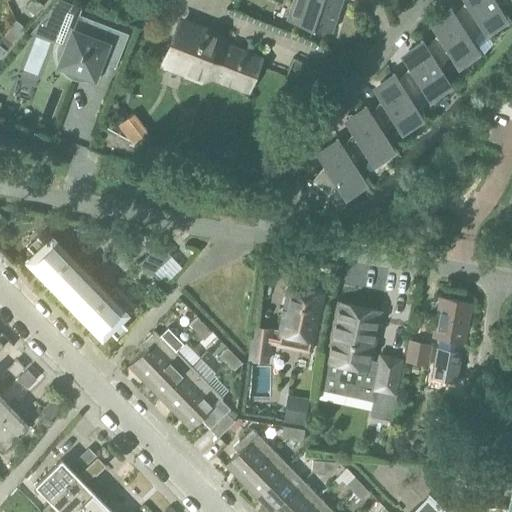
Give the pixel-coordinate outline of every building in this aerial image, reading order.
[(35,15),(43,6),(36,0),(32,0),(26,7),(35,15)] [(56,0),(30,32),(58,43),(58,44),(59,45),(58,49),(58,54),(58,58),(59,62),(61,66),(64,69),(66,72),(70,75),(75,77),(77,71),(93,77),(100,61),(105,58),(117,63),(128,33),(79,14),(82,8),(62,0),(56,0)] [(335,0),(293,0),(291,6),(293,7),(291,21),(313,29),(314,26),(331,32),(339,11),(335,9),(335,0)] [(465,0),(466,0),(455,12),(455,13),(469,33),(469,32),(480,19),(484,26),(506,12),(498,0),(465,0)] [(438,33),(427,45),(426,45),(441,65),(452,52),(456,59),(478,44),(469,32),(469,33),(455,13),(455,12),(452,8),(431,23),(438,33)] [(8,29),(17,37),(25,28),(16,20),(8,29)] [(182,21),(165,64),(203,78),(205,74),(247,91),(260,57),(218,40),(219,36),(182,21)] [(8,29),(3,36),(12,43),(17,37),(8,29)] [(450,77),(441,65),(426,45),(427,45),(424,40),(402,55),(409,65),(399,77),(398,78),(413,98),(413,97),(424,85),(428,91),(450,77)] [(398,78),(399,77),(396,73),(374,88),(381,98),(371,110),(385,130),(396,117),(400,124),(422,109),(413,97),(413,98),(398,78)] [(354,130),(342,144),(342,145),(356,165),(356,164),(368,150),(372,156),(393,142),(385,130),(371,110),(368,105),(347,120),(354,130)] [(325,165),(311,181),(329,196),(339,184),(343,191),(365,176),(356,164),(356,165),(342,145),(342,144),(340,140),(318,154),(325,165)] [(96,231),(88,239),(96,248),(105,240),(96,231)] [(27,246),(34,254),(29,259),(27,258),(26,259),(47,280),(70,256),(50,236),(49,237),(51,238),(45,244),(37,236),(27,246)] [(128,237),(119,245),(127,254),(136,246),(128,237)] [(170,255),(159,244),(139,263),(150,275),(170,255)] [(47,280),(65,299),(89,275),(70,256),(47,280)] [(83,317),(107,294),(89,275),(65,299),(83,317)] [(126,316),(127,315),(126,313),(135,305),(116,286),(107,294),(83,317),(103,338),(104,337),(103,336),(107,332),(115,339),(127,328),(119,320),(125,314),(126,316)] [(311,350),(313,341),(323,294),(289,286),(279,330),(254,327),(249,359),(269,362),(271,342),(311,350)] [(464,343),(472,303),(439,297),(432,337),(439,336),(431,377),(457,383),(464,343)] [(380,311),(339,302),(327,361),(321,389),(376,401),(379,390),(394,393),(402,359),(380,354),(379,362),(370,360),(380,311)] [(204,323),(197,316),(189,324),(196,331),(204,323)] [(212,331),(204,323),(196,331),(203,339),(212,331)] [(130,365),(145,380),(176,350),(183,342),(169,327),(161,335),(159,336),(154,331),(143,342),(148,347),(130,365)] [(427,365),(430,344),(409,340),(405,360),(427,365)] [(226,363),(235,355),(227,347),(219,355),(226,363)] [(191,366),(176,350),(145,380),(160,396),(191,366)] [(235,355),(226,363),(234,370),(242,362),(235,355)] [(13,379),(25,367),(16,359),(5,370),(13,379)] [(207,382),(191,366),(160,396),(176,412),(207,382)] [(27,369),(17,378),(26,388),(36,378),(27,369)] [(222,398),(207,382),(176,412),(191,428),(201,419),(210,428),(226,412),(227,412),(231,408),(221,399),(222,398)] [(304,424),(308,398),(288,395),(283,421),(304,424)] [(0,422),(13,410),(0,396),(0,422)] [(53,397),(41,410),(50,418),(62,405),(53,397)] [(29,426),(13,410),(0,422),(0,448),(2,451),(29,426)] [(227,412),(226,412),(210,428),(218,436),(234,420),(227,412)] [(281,437),(292,439),(294,427),(283,425),(281,437)] [(294,427),(292,439),(303,441),(305,429),(294,427)] [(226,464),(241,480),(273,449),(258,433),(256,435),(251,430),(234,446),(239,451),(226,464)] [(85,465),(95,455),(89,449),(79,458),(85,465)] [(289,465),(273,449),(241,480),(257,496),(289,465)] [(98,457),(77,476),(51,501),(44,508),(48,511),(70,511),(92,491),(85,483),(91,477),(92,478),(95,474),(96,475),(106,466),(98,457)] [(323,460),(312,459),(311,471),(321,472),(323,460)] [(36,485),(51,501),(77,476),(62,460),(36,485)] [(340,462),(323,460),(321,472),(330,473),(340,462)] [(257,496),(271,510),(303,480),(289,465),(257,496)] [(362,483),(354,476),(346,484),(353,491),(362,483)] [(271,510),(272,511),(301,511),(318,495),(303,480),(271,510)] [(369,491),(362,483),(353,491),(361,499),(369,491)] [(70,511),(101,511),(107,507),(92,491),(70,511)] [(511,511),(511,492),(507,508),(499,506),(490,506),(483,508),(479,509),(480,511),(478,511),(473,511),(472,511),(455,511),(452,509),(449,511),(447,511),(430,494),(411,511),(511,511)] [(301,511),(331,511),(333,511),(318,495),(301,511)]
